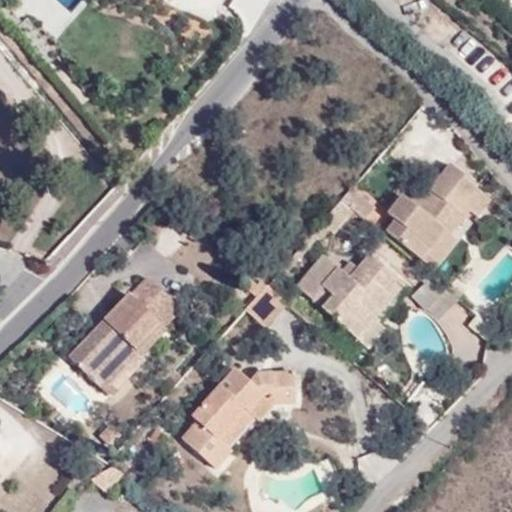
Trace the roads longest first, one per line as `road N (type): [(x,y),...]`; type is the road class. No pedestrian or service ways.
road 1 (tertiary): [(35,298),(214,115),(287,0)]
road 2 (residential): [(330,0),(511,173)]
road 3 (residential): [(511,358),(362,511)]
